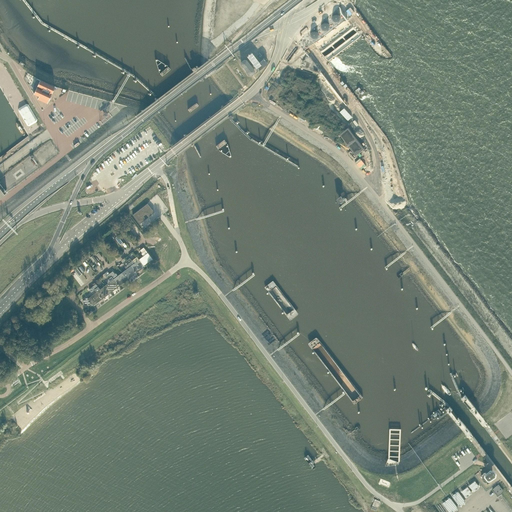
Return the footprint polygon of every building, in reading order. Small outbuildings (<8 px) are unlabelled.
[(321,72),(310,57),(306,56),(301,68),(320,75),(321,72)] [(240,61),(240,64),(248,75),(251,75),(254,73),(254,70),(246,59),(243,59),(240,61)] [(168,68),(160,74),(162,77),(170,71),(168,68)] [(26,82),(29,89),(36,86),(32,79),(26,82)] [(40,80),(34,94),(39,96),(38,99),(47,104),(47,103),(48,100),(50,97),(55,87),(40,80)] [(179,83),(171,89),(178,97),(186,91),(179,83)] [(3,94),(0,95),(0,110),(15,135),(24,130),(3,94)] [(197,105),(189,111),(191,114),(199,108),(197,105)] [(208,119),(200,125),(206,134),(214,128),(208,119)] [(364,149),(350,130),(348,128),(347,128),(339,135),(340,137),(341,136),(348,145),(347,146),(349,149),(350,148),(355,154),(354,155),(354,156),(353,157),(352,155),(352,153),(350,151),(349,152),(348,154),(353,160),(355,160),(357,159),(358,155),(364,149)] [(225,141),(217,147),(219,150),(227,144),(225,141)] [(147,203),(132,214),(139,223),(154,212),(147,203)] [(114,232),(117,237),(115,239),(120,245),(122,243),(118,237),(120,235),(116,230),(114,232)] [(123,232),(121,234),(127,243),(129,240),(123,232)] [(181,252),(170,236),(167,238),(165,236),(151,246),(163,264),(181,252)] [(153,260),(145,251),(143,248),(140,250),(142,253),(141,254),(143,256),(139,259),(144,267),(153,260)] [(144,267),(139,259),(137,257),(131,261),(129,258),(126,261),(136,273),(144,267)] [(127,280),(136,273),(126,261),(123,263),(125,266),(124,267),(126,269),(122,272),(127,280)] [(116,273),(115,274),(112,271),(109,274),(111,276),(113,279),(119,286),(127,280),(122,272),(117,276),(116,273)] [(110,293),(119,286),(113,279),(111,276),(108,279),(107,280),(107,283),(105,285),(110,293)] [(105,285),(99,289),(95,284),(92,287),(94,290),(96,292),(102,299),(110,293),(105,285)] [(93,306),(102,299),(96,292),(88,298),(87,297),(82,301),(87,306),(91,303),(93,306)] [(496,477),(496,475),(497,473),(494,470),(490,469),(486,473),(484,473),(481,475),(484,480),(487,484),(491,481),(491,480),(496,477)] [(501,494),(504,491),(499,484),(498,485),(497,486),(493,489),(492,489),(498,496),(501,494)] [(376,511),(378,508),(380,501),(373,498),(372,501),(374,502),(371,509),(376,511)]
